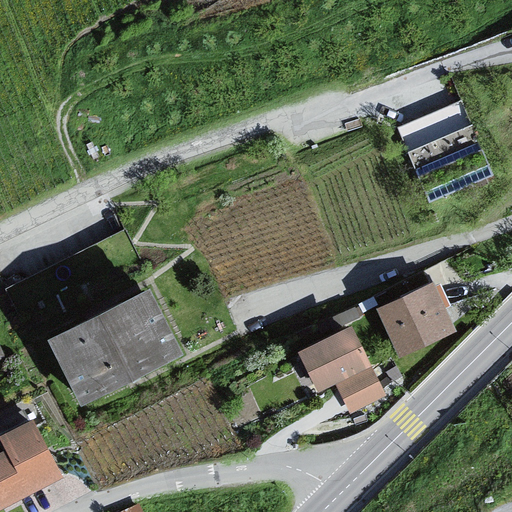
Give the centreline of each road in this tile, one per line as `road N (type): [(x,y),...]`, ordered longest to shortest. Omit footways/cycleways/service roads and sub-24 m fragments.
road 1 (residential): [(511,50),(441,68),(358,103),(226,135),(0,234)]
road 2 (residential): [(83,511),(174,481),(288,466),(340,493)]
road 3 (secondary): [(340,493),(511,322)]
